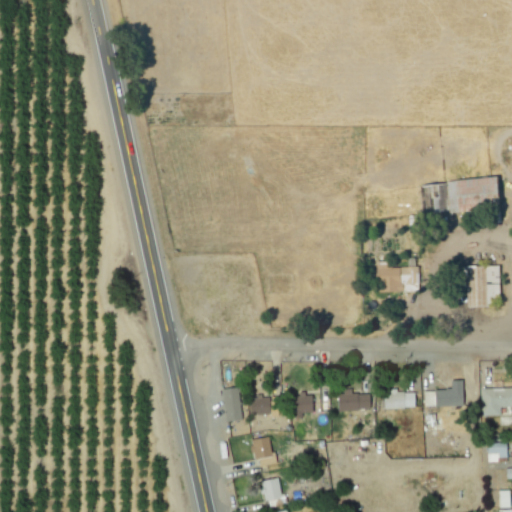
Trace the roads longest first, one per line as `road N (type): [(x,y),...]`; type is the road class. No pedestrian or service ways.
road 1 (primary): [(205,511),(94,0)]
road 2 (residential): [(511,355),(169,347)]
road 3 (residential): [(109,66),(312,61)]
